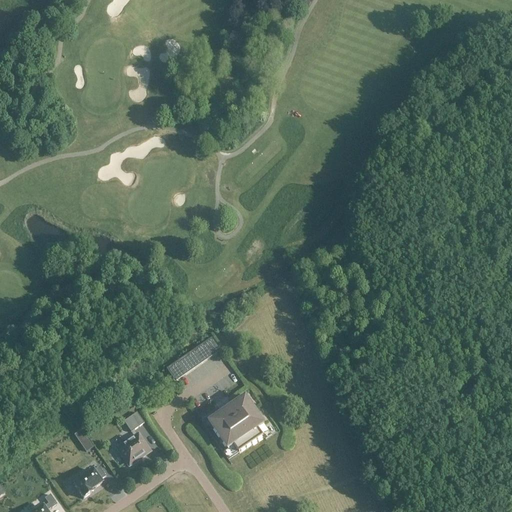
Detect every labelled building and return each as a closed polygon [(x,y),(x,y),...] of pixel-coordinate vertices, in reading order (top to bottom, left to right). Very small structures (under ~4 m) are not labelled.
[(219,349),(211,339),(202,345),(210,355),(219,349)] [(210,355),(202,345),(194,351),(202,361),(210,355)] [(202,361),(194,351),(186,356),(193,367),(202,361)] [(193,367),(186,356),(178,362),(185,373),(193,367)] [(185,373),(178,362),(169,368),(168,368),(169,369),(167,370),(173,380),(175,379),(176,379),(177,378),(185,373)] [(265,426),(246,399),(239,404),(238,401),(231,406),(233,411),(229,413),(228,412),(227,409),(226,410),(228,412),(224,414),(222,412),(222,413),(215,417),(217,420),(210,424),(228,451),(234,447),(239,454),(252,446),(264,437),(259,430),(265,426)] [(145,424),(138,413),(126,421),(133,432),(145,424)] [(152,453),(138,433),(133,437),(133,438),(121,447),(120,446),(115,450),(128,470),(134,466),(133,465),(143,459),(142,458),(145,456),(146,457),(152,453)] [(89,444),(82,448),(86,454),(93,449),(89,444)] [(99,468),(74,485),(83,499),(91,494),(90,492),(102,484),(100,482),(106,478),(99,468)] [(43,508),(37,511),(46,511),(51,509),(51,510),(57,506),(50,496),(44,500),(48,505),(43,508)]
